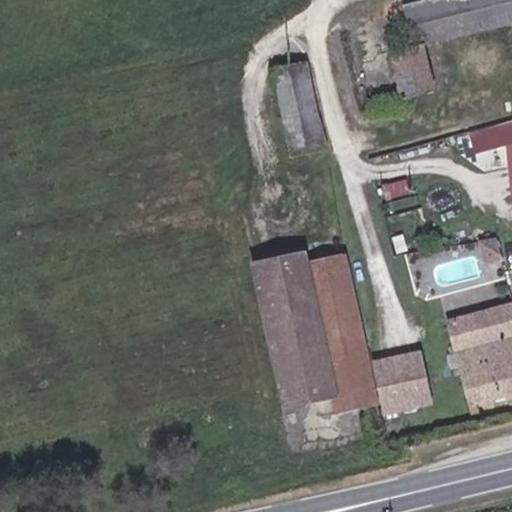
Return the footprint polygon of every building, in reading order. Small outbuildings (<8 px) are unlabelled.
[(511,23),(511,0),(410,0),(400,2),(413,46),(425,43),(511,23)] [(413,46),(390,52),(403,106),(438,97),(425,43),(413,46)] [(271,69),(290,160),(332,151),(312,60),(271,69)] [(250,261),(285,407),(330,397),(334,415),(387,402),(352,254),(316,263),(312,247),(250,261)] [(511,305),(446,321),(467,409),(511,397),(511,305)]
